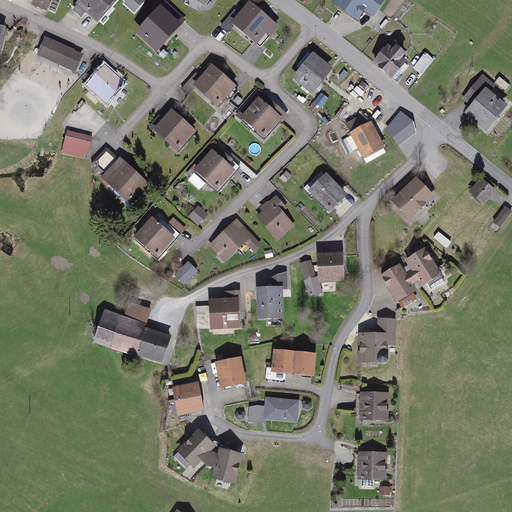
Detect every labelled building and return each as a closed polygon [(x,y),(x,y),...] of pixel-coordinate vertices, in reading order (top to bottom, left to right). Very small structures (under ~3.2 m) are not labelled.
[(57,0),(37,0),(36,6),(53,13),(57,0)] [(122,0),(85,0),(80,6),(101,24),(122,0)] [(127,0),(124,3),(135,12),(145,0),(127,0)] [(212,0),(193,0),(207,8),(212,0)] [(388,0),(341,0),(337,8),(361,25),(369,14),(379,20),(391,2),(388,0)] [(279,27),(253,6),(235,26),(261,48),(279,27)] [(184,29),(163,10),(139,38),(160,57),(184,29)] [(0,53),(4,54),(9,29),(0,27),(0,53)] [(86,57),(47,41),(40,57),(79,74),(86,57)] [(391,45),(375,65),(398,83),(414,62),(391,45)] [(425,52),(414,67),(424,74),(434,58),(425,52)] [(334,72),(314,58),(296,84),(317,98),(334,72)] [(126,86),(107,69),(89,89),(109,106),(126,86)] [(217,70),(198,90),(221,112),(240,91),(217,70)] [(484,79),(464,103),(473,110),(467,117),(490,136),(511,110),(492,95),(497,89),(484,79)] [(288,117),(264,97),(243,123),(268,143),(288,117)] [(176,115),(158,134),(180,155),(198,135),(176,115)] [(368,117),(347,128),(367,164),(388,153),(368,117)] [(399,126),(387,136),(403,156),(415,146),(399,126)] [(93,140),(69,134),(64,156),(88,162),(93,140)] [(220,148),(198,172),(216,189),(221,183),(226,188),(243,170),(220,148)] [(101,170),(116,158),(109,149),(94,161),(101,170)] [(152,187),(122,160),(103,180),(133,207),(152,187)] [(326,171),(307,190),(331,215),(350,196),(326,171)] [(419,179),(395,204),(412,221),(437,196),(419,179)] [(484,181),(472,194),(487,206),(498,193),(484,181)] [(279,197),(263,210),(265,213),(259,219),(279,243),(297,228),(281,209),(286,205),(279,197)] [(199,205),(189,216),(199,225),(209,214),(199,205)] [(511,212),(506,209),(496,225),(501,229),(511,213),(511,212)] [(156,220),(137,240),(159,260),(178,240),(156,220)] [(239,223),(214,248),(228,261),(246,243),(256,253),(263,247),(239,223)] [(403,266),(382,279),(404,309),(420,300),(415,289),(422,284),(430,292),(449,281),(427,248),(407,262),(414,273),(409,277),(403,266)] [(349,255),(321,256),(323,284),(350,283),(349,255)] [(189,264),(176,277),(186,286),(198,273),(189,264)] [(273,290),(261,291),(261,318),(288,320),(287,272),(274,279),(273,290)] [(223,300),(211,301),(211,331),(243,331),(242,287),(223,293),(223,300)] [(126,319),(107,313),(97,345),(167,367),(177,336),(150,327),(156,307),(132,300),(126,319)] [(198,327),(210,327),(208,305),(197,306),(198,327)] [(380,338),(361,337),(361,365),(387,365),(387,348),(398,348),(398,319),(381,319),(380,338)] [(320,356),(277,352),(275,374),(318,379),(320,356)] [(244,360),(220,365),(225,393),(250,387),(244,360)] [(203,385),(176,390),(182,419),(208,414),(203,385)] [(391,395),(364,395),(364,422),(391,423),(391,395)] [(302,404),(267,402),(266,409),(259,409),(249,412),(249,424),(268,427),(269,422),(299,426),(302,404)] [(203,433),(181,454),(197,471),(205,468),(216,474),(215,481),(237,487),(247,457),(227,449),(225,458),(216,453),(220,450),(203,433)] [(389,457),(359,456),(358,481),(388,482),(389,457)]
